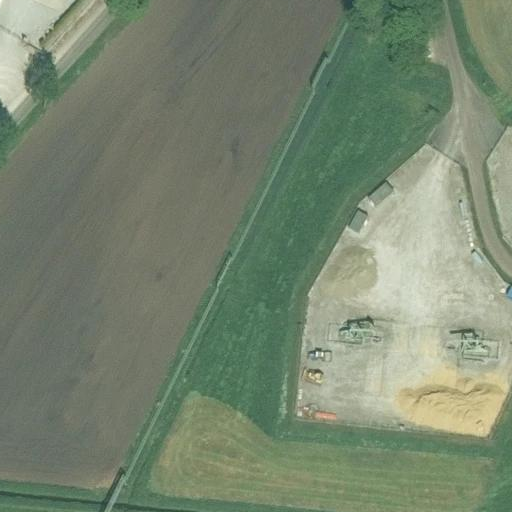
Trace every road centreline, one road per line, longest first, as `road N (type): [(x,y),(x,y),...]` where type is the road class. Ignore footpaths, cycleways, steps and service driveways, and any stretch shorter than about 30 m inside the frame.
road 1 (track): [(442,0),(511,267)]
road 2 (unclassified): [(130,0),(0,145)]
